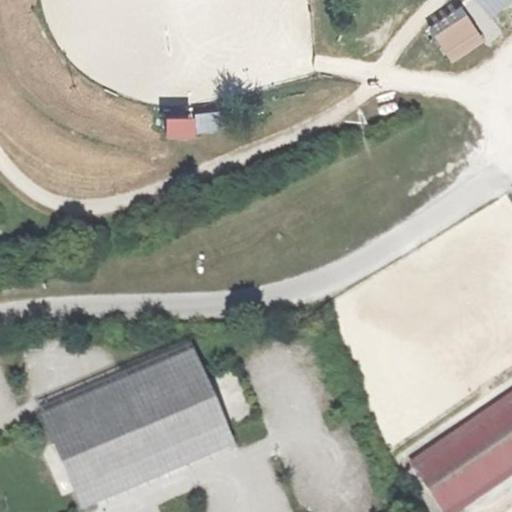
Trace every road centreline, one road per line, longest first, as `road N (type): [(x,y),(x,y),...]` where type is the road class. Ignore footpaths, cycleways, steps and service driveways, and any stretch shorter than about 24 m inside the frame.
road 1 (unclassified): [(0,320),(239,308),(312,289),(511,175)]
road 2 (track): [(504,92),(312,61)]
